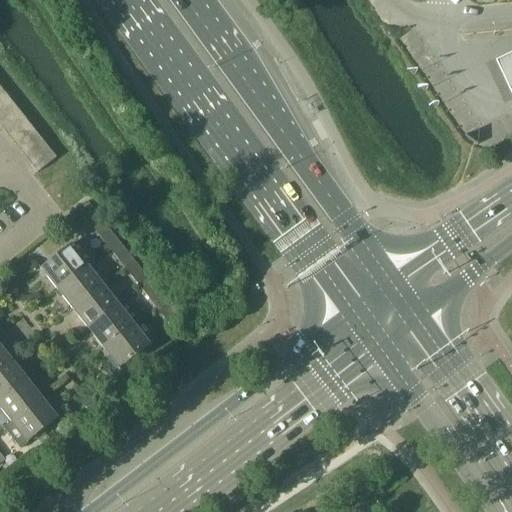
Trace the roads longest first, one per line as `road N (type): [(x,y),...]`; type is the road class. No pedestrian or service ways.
road 1 (secondary): [(126,0),(354,311)]
road 2 (tertiary): [(354,311),(91,511)]
road 3 (tertiary): [(155,511),(377,344)]
road 4 (secondary): [(471,230),(394,234),(364,220),(282,129)]
road 5 (secondary): [(377,344),(494,511)]
road 6 (secondary): [(392,284),(282,129)]
road 7 (secondary): [(511,453),(414,316)]
road 8 (secondary): [(282,129),(187,0)]
road 9 (tertiary): [(414,316),(511,241)]
